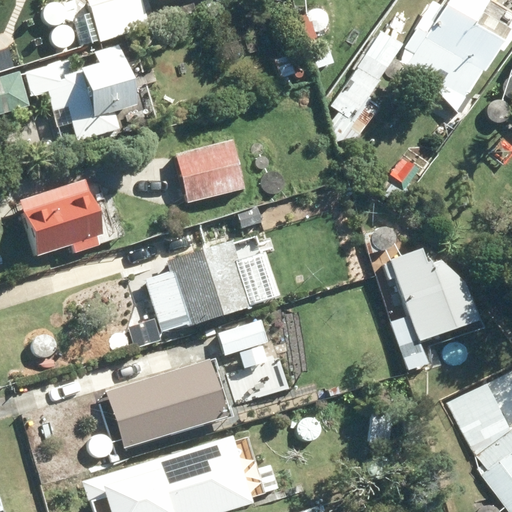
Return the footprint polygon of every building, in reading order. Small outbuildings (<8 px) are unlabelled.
[(130,0),(91,12),(91,15),(71,22),(80,48),(99,42),(100,44),(196,14),(192,3),(151,16),(147,4),(142,5),(140,0),(130,0)] [(507,32),(511,23),(511,16),(490,3),(492,0),(436,0),(404,51),(414,57),(400,78),(424,93),(430,84),(462,104),(481,75),(483,76),(510,34),(507,32)] [(325,11),(303,11),(303,33),(325,33),(325,11)] [(343,118),(334,132),(336,142),(356,138),(359,140),(379,109),(366,101),(399,53),(376,38),(329,108),(343,118)] [(0,49),(0,67),(28,60),(23,44),(0,49)] [(135,109),(119,49),(93,56),(96,69),(71,76),(68,64),(23,76),(30,100),(47,96),(56,130),(71,126),(75,145),(120,133),(115,115),(135,109)] [(275,64),(282,82),(295,77),(288,59),(275,64)] [(511,109),(511,75),(511,74),(481,115),(499,128),(511,109)] [(0,114),(5,112),(27,106),(19,76),(0,81),(0,114)] [(232,144),(174,156),(184,205),(243,192),(232,144)] [(417,158),(403,172),(414,182),(427,168),(417,158)] [(101,240),(98,229),(108,226),(97,186),(83,191),(82,185),(18,203),(34,260),(71,249),(73,256),(97,249),(96,241),(101,240)] [(231,244),(170,262),(173,274),(145,283),(161,334),(187,326),(188,330),(252,310),(247,295),(251,294),(241,264),(238,266),(231,244)] [(395,281),(416,345),(476,325),(463,287),(440,263),(424,268),(419,254),(383,267),(389,283),(395,281)] [(260,322),(217,336),(225,360),(267,346),(260,322)] [(209,370),(106,400),(121,452),(224,422),(209,370)] [(481,469),(477,472),(506,511),(511,511),(511,429),(508,433),(485,386),(447,404),(473,459),(481,469)] [(371,419),(347,427),(351,439),(375,431),(371,419)] [(231,440),(145,464),(158,511),(233,511),(250,507),(231,440)] [(270,467),(257,471),(263,495),(277,491),(270,467)]
